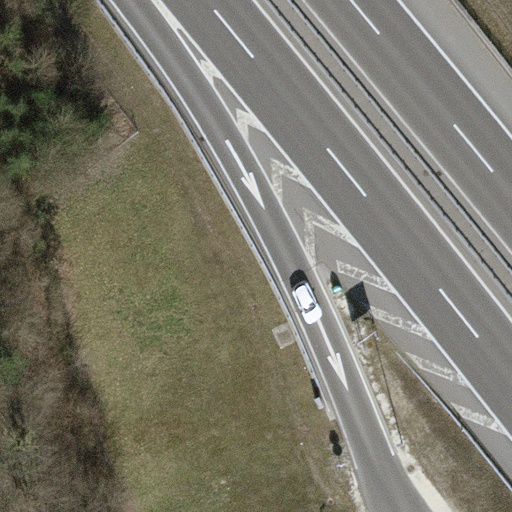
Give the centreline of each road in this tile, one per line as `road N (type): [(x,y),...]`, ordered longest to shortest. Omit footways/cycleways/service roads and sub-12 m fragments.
road 1 (motorway): [(203,0),(511,384)]
road 2 (motorway): [(131,0),(188,74),(314,305)]
road 3 (motorway): [(511,191),(354,0)]
